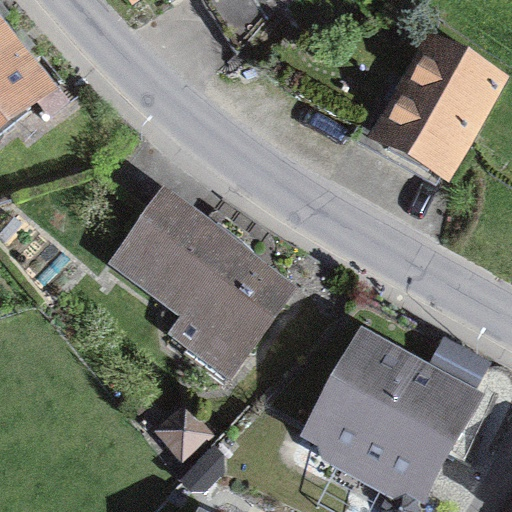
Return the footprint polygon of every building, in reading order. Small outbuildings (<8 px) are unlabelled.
[(55,84),(6,25),(0,30),(0,129),(34,102),(55,84)] [(370,148),(454,193),(511,86),(428,41),(370,148)] [(55,84),(34,102),(49,121),(71,103),(55,84)] [(227,386),(293,292),(158,197),(108,267),(190,325),(173,348),(227,386)] [(363,345),(312,438),(422,499),(473,406),(363,345)]
